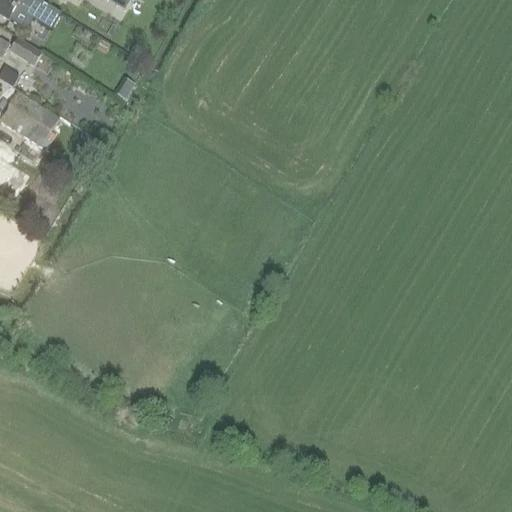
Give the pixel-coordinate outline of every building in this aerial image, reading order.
[(15,0),(0,0),(0,18),(8,24),(9,23),(26,33),(33,22),(51,33),(61,17),(34,0),(19,0),(19,2),(15,0)] [(9,54),(34,70),(42,57),(17,41),(9,54)] [(0,61),(8,49),(0,43),(0,61)] [(0,77),(0,86),(12,93),(21,77),(5,68),(0,77)] [(20,96),(1,125),(41,150),(59,122),(20,96)]
